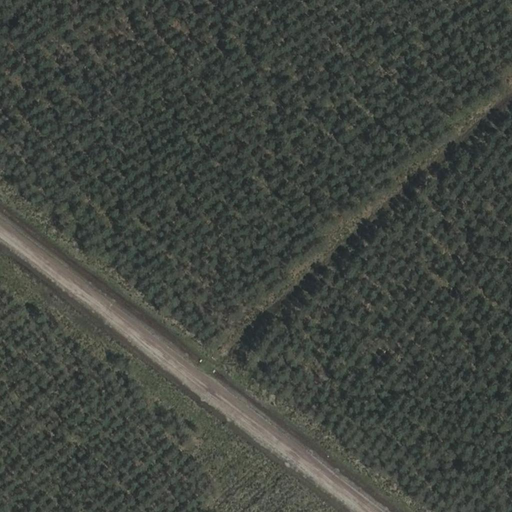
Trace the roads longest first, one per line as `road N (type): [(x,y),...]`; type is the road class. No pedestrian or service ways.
road 1 (track): [(370,511),(0,230)]
road 2 (track): [(196,378),(511,98)]
